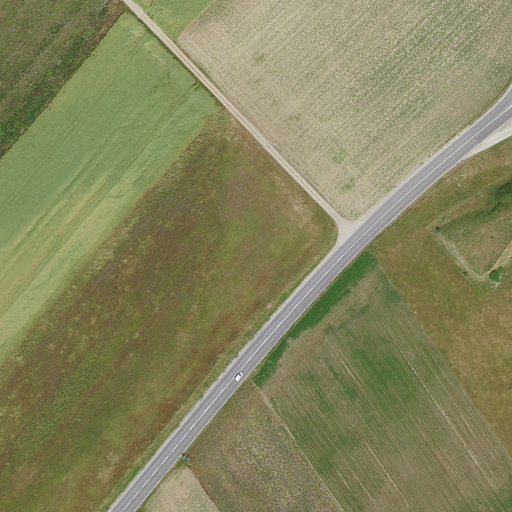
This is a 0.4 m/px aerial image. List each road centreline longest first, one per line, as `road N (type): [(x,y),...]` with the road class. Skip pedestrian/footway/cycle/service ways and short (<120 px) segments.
road 1 (primary): [(511,105),(296,303),(121,511)]
road 2 (track): [(127,0),(358,240)]
